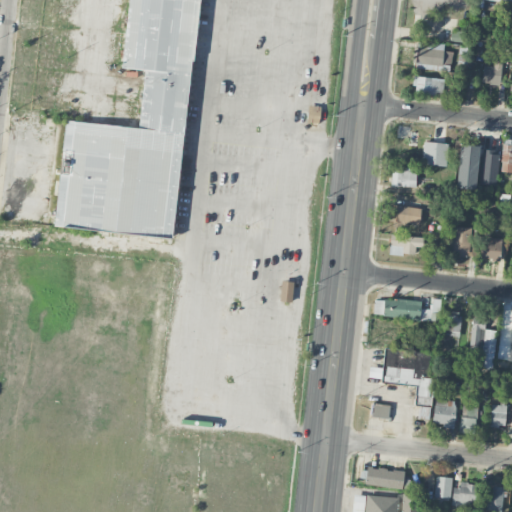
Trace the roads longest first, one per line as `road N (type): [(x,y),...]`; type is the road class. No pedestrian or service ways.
road 1 (primary): [(375,0),(318,511)]
road 2 (residential): [(511,459),(326,438)]
road 3 (residential): [(511,289),(343,272)]
road 4 (residential): [(511,121),(362,106)]
